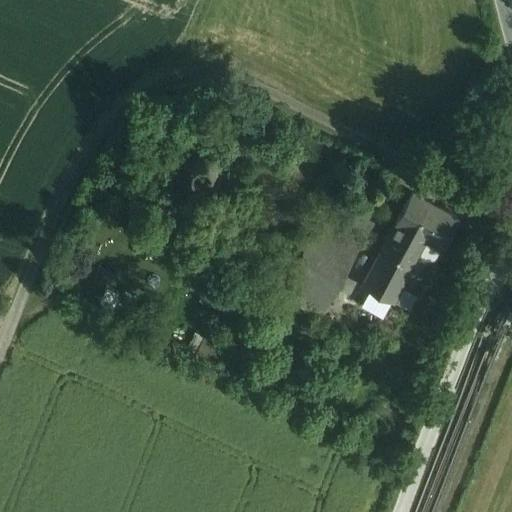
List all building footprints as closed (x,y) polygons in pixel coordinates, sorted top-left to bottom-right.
[(462,215),(413,192),(398,225),(447,247),(462,215)] [(287,283),(328,306),(366,240),(326,216),(287,283)] [(398,225),(364,284),(391,299),(424,240),(398,225)] [(215,279),(205,302),(230,313),(240,290),(215,279)] [(206,325),(195,349),(235,367),(246,342),(206,325)]
